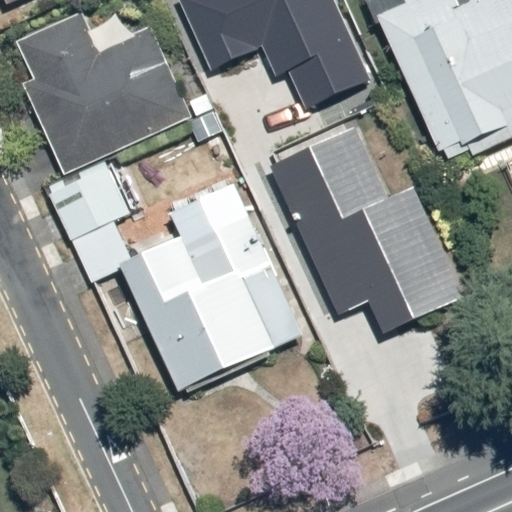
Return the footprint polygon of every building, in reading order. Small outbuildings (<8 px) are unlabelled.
[(5,0),(10,8),(28,0),(5,0)] [(261,0),(173,0),(201,65),(276,33),(261,0)] [(456,0),(431,0),(378,22),(443,166),(511,134),(511,0),(482,0),(461,10),(456,0)] [(84,16),(19,44),(37,82),(25,87),(66,178),(194,120),(154,31),(101,55),(84,16)] [(391,203),(357,129),(269,170),(337,320),(371,305),(387,339),(467,303),(418,191),(391,203)] [(134,215),(113,164),(51,190),(73,241),(134,215)] [(247,214),(122,269),(180,396),(307,340),(247,214)]
